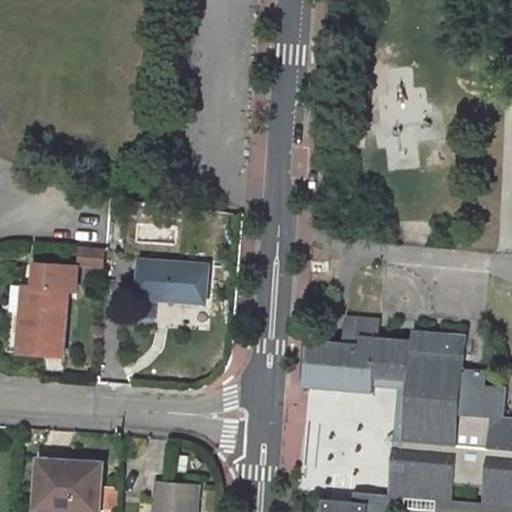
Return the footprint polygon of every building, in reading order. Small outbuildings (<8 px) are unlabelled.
[(510,53),(496,52),(495,61),(509,62),(510,53)] [(495,61),(494,81),(508,82),(509,62),(495,61)] [(82,250),(81,263),(104,264),(105,252),(82,250)] [(138,297),(206,303),(209,266),(142,260),(138,297)] [(15,286),(13,312),(23,312),(20,352),(64,355),(68,290),(76,291),(78,267),(38,264),(36,287),(15,286)] [(344,342),(311,339),(307,380),(399,388),(408,389),(401,460),(393,459),(389,495),(454,500),(456,483),(486,486),(484,503),(511,505),(511,417),(504,417),(507,387),(487,385),(489,369),(465,367),(468,335),(413,329),(412,340),(380,336),(381,319),(347,316),(344,342)] [(394,449),(393,459),(401,460),(408,389),(399,388),(395,433),(387,440),(394,449)] [(42,460),(39,504),(73,505),(73,511),(81,511),(101,511),(104,464),(42,460)] [(166,499),(167,484),(158,483),(157,499),(166,499)] [(155,511),(198,511),(200,487),(167,484),(166,499),(157,499),(155,511)] [(511,511),(511,505),(484,503),(454,500),(389,495),(357,492),(356,502),(388,505),(475,511),(511,511)] [(356,502),(326,499),(324,511),(387,511),(388,505),(356,502)]
